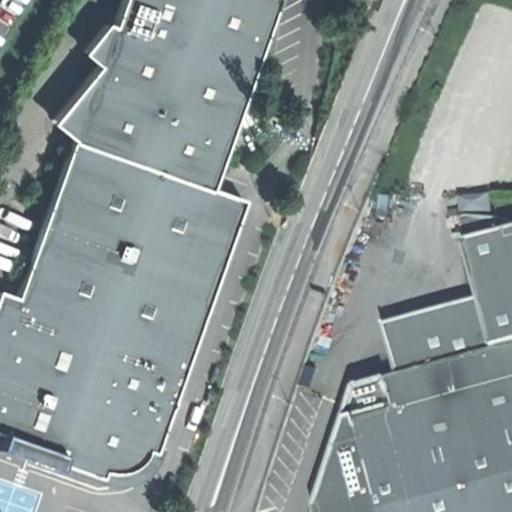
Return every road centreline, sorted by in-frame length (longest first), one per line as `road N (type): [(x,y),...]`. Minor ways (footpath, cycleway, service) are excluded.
road 1 (secondary): [(211,511),(288,289),(400,14)]
road 2 (unknown): [(505,103),(479,178),(463,188),(433,187)]
